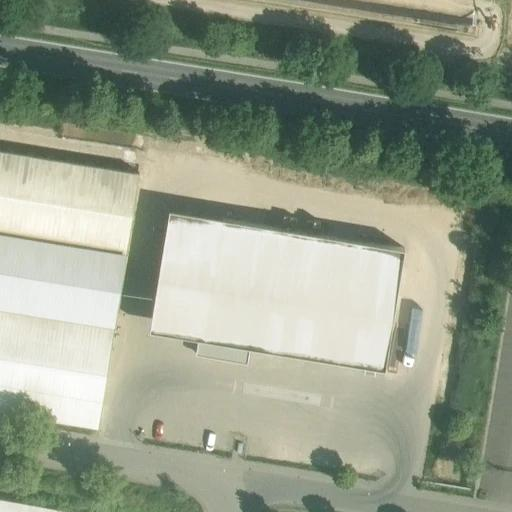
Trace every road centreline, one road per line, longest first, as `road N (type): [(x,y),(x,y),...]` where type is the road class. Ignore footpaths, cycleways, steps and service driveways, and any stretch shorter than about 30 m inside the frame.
road 1 (secondary): [(511,133),(0,50)]
road 2 (residential): [(0,438),(240,478)]
road 3 (residential): [(240,478),(448,511)]
